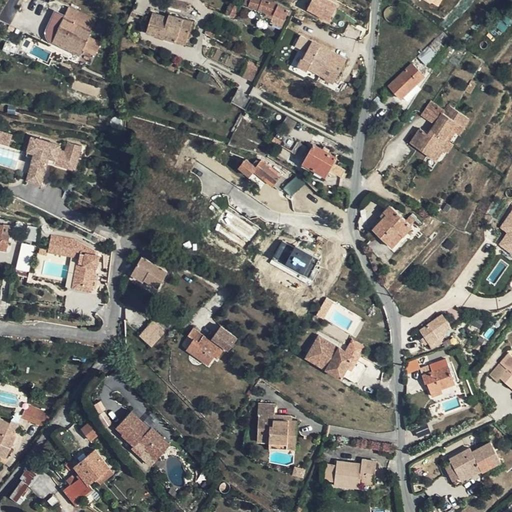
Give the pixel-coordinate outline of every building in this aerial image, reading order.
[(37,16),(42,6),(27,0),(24,0),(20,8),(37,16)] [(183,3),(170,0),(168,0),(167,6),(182,9),(183,3)] [(273,13),(271,18),(270,20),(284,26),(290,14),(287,13),(289,9),(267,0),(244,0),(244,2),(266,11),(273,13)] [(331,22),(338,2),(332,0),(311,0),(306,13),(331,22)] [(68,8),(63,19),(91,33),(90,37),(101,43),(109,27),(68,8)] [(286,31),(282,38),(290,42),(301,18),(294,14),(286,31)] [(168,20),(153,16),(149,34),(178,41),(181,30),(191,32),(193,22),(174,18),(173,22),(168,20)] [(90,37),(91,33),(63,19),(54,37),(95,56),(101,43),(90,37)] [(7,29),(21,35),(23,30),(9,24),(7,29)] [(191,32),(181,30),(178,41),(188,44),(190,35),(191,32)] [(198,37),(190,35),(188,44),(196,46),(198,37)] [(444,46),(435,38),(424,49),(433,57),(444,46)] [(321,45),(312,40),(299,65),(307,70),(309,66),(324,74),(323,76),(334,81),(346,58),(332,51),(330,56),(318,50),(321,45)] [(322,46),(321,45),(318,50),(330,56),(332,51),(322,46)] [(424,74),(412,63),(389,86),(400,97),(424,74)] [(243,74),(254,79),(259,69),(249,64),(243,74)] [(251,99),(238,87),(228,99),(241,110),(251,99)] [(385,103),(378,95),(373,100),(380,107),(385,103)] [(422,114),(435,124),(444,111),(431,101),(422,114)] [(420,128),(410,143),(433,159),(441,149),(447,140),(453,131),(458,124),(464,128),(470,120),(448,105),(444,111),(435,124),(428,134),(420,128)] [(249,122),(251,118),(245,116),(237,135),(245,138),(252,123),(249,122)] [(460,135),(464,128),(458,124),(453,131),(460,135)] [(298,140),(280,129),(273,139),(293,151),(297,143),(298,140)] [(12,134),(0,130),(0,141),(9,144),(12,134)] [(59,144),(31,136),(27,150),(35,152),(34,156),(27,180),(41,183),(48,161),(75,169),(83,146),(67,142),(64,151),(58,149),(59,144)] [(453,144),(447,140),(441,149),(447,153),(453,144)] [(307,149),(297,143),(293,151),(303,157),(307,149)] [(314,143),(311,148),(303,161),(327,175),(331,168),(334,162),(336,158),(338,156),(314,143)] [(247,158),(240,167),(250,176),(254,171),(257,168),(276,183),(282,175),(262,159),(260,161),(258,160),(256,161),(254,162),(253,163),(247,158)] [(348,171),(334,162),(331,168),(345,177),(348,171)] [(288,180),(282,175),(276,183),(257,168),(254,171),(279,191),(288,180)] [(406,218),(390,205),(381,215),(383,217),(373,229),(392,246),(412,224),(411,223),(415,219),(410,214),(406,218)] [(506,233),(497,245),(511,255),(511,209),(499,227),(506,233)] [(0,247),(7,249),(9,240),(10,235),(3,233),(3,229),(4,225),(0,224),(0,247)] [(34,241),(36,227),(27,226),(25,239),(34,241)] [(74,239),(51,234),(48,249),(79,256),(73,285),(89,289),(94,265),(96,266),(98,256),(95,256),(96,251),(74,239)] [(280,242),(272,261),(310,276),(317,257),(280,242)] [(22,243),(16,269),(28,272),(34,246),(22,243)] [(168,271),(143,256),(133,273),(144,279),(144,282),(157,290),(168,271)] [(129,278),(154,293),(157,290),(144,282),(144,279),(133,273),(129,278)] [(443,330),(443,322),(448,320),(445,315),(439,318),(438,316),(420,329),(424,336),(422,337),(426,343),(429,342),(432,347),(442,340),(438,335),(442,332),(441,332),(443,330)] [(166,330),(153,319),(140,334),(153,346),(166,330)] [(188,334),(194,338),(199,342),(203,335),(193,327),(188,334)] [(199,342),(194,338),(187,348),(209,364),(214,357),(216,355),(219,357),(224,349),(227,351),(236,339),(223,331),(214,343),(203,335),(199,342)] [(347,368),(355,356),(347,351),(319,335),(306,357),(342,378),(347,368)] [(355,338),(347,351),(355,356),(347,368),(352,371),(367,346),(355,338)] [(505,376),(511,383),(511,353),(492,375),(499,382),(505,376)] [(420,368),(424,378),(426,378),(427,382),(433,396),(442,392),(441,389),(455,382),(449,365),(433,370),(430,365),(420,368)] [(149,406),(139,396),(132,404),(141,414),(149,406)] [(41,423),(48,411),(25,401),(19,414),(41,423)] [(275,405),(259,404),(258,441),(270,442),(296,443),(297,421),(292,420),(275,420),(275,415),(275,405)] [(158,458),(170,445),(151,427),(150,429),(132,412),(117,428),(124,434),(123,436),(134,445),(139,440),(158,458)] [(0,453),(6,457),(17,435),(13,433),(11,432),(12,429),(15,430),(19,422),(12,418),(10,422),(0,417),(0,453)] [(91,439),(102,429),(93,418),(83,428),(91,439)] [(464,447),(450,454),(451,457),(458,471),(460,475),(480,465),(481,468),(500,458),(492,440),(473,448),(467,451),(464,447)] [(75,465),(80,471),(89,483),(94,479),(110,467),(103,459),(95,465),(87,456),(75,465)] [(458,471),(451,457),(444,461),(451,474),(458,471)] [(334,484),(349,486),(350,478),(361,479),(360,483),(374,485),(376,462),(363,460),(362,464),(362,467),(351,466),(351,463),(337,461),(337,466),(335,481),(334,484)] [(326,480),(335,481),(337,466),(328,465),(326,480)] [(99,485),(114,473),(110,467),(94,479),(99,485)] [(21,478),(22,479),(10,495),(16,499),(36,473),(28,468),(21,478)] [(89,483),(80,471),(78,474),(80,477),(66,489),(76,501),(93,487),(89,483)] [(359,487),(360,483),(361,479),(350,478),(349,486),(359,487)]
